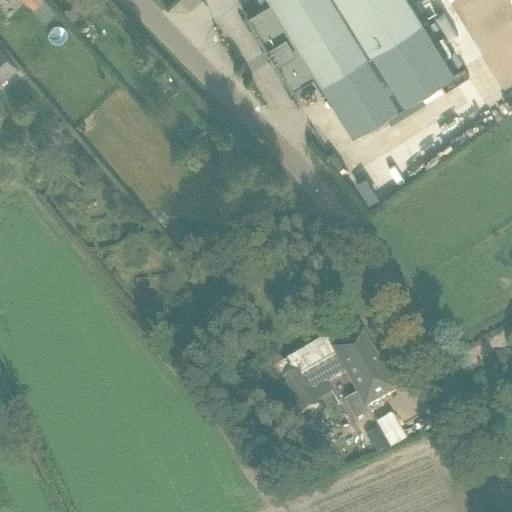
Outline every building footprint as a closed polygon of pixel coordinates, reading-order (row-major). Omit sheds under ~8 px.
[(259,0),(263,5),(245,16),(266,50),(271,47),(277,56),(272,59),(291,89),(316,73),(320,80),(321,81),(323,80),(322,78),(336,70),(368,120),(368,121),(453,69),(421,17),(410,0),(259,0)] [(0,80),(16,67),(0,48),(0,80)] [(186,233),(175,243),(186,256),(198,246),(186,233)] [(333,353),(298,374),(309,393),(344,373),(357,396),(343,404),(355,424),(369,416),(366,410),(377,404),(395,394),(387,381),(362,337),(345,346),(333,353)] [(298,374),(279,384),(299,418),(318,408),(309,393),(298,374)] [(380,430),(391,448),(412,436),(401,417),(380,430)] [(382,435),(369,443),(376,456),(390,449),(382,435)] [(331,464),(330,468),(332,472),(336,473),(340,471),(341,467),(339,463),(335,462),(331,464)]
